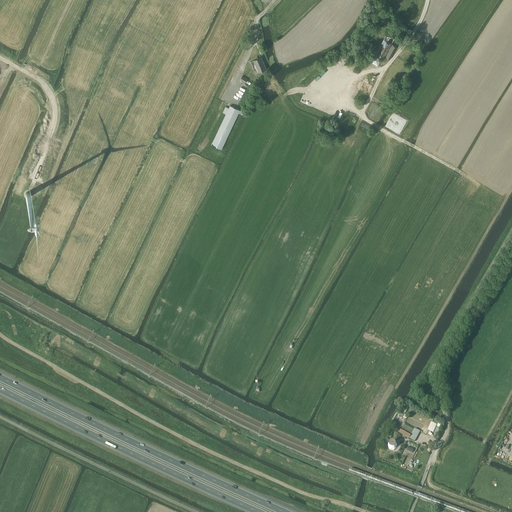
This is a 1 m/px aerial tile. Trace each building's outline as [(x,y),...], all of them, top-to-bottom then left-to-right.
[(387,34),(376,53),(384,58),(389,49),(390,50),(386,57),(390,59),(397,47),(393,44),(391,47),(390,47),(395,38),(387,34)] [(251,62),(252,65),(256,64),(259,72),(266,69),(261,57),(254,60),(251,62)] [(242,111),(230,105),(229,108),(226,107),(223,112),(226,114),(212,145),(221,149),(239,113),(241,114),(242,111)] [(24,194),(24,195),(24,196),(24,197),(25,197),(25,198),(26,198),(26,199),(27,199),(28,199),(29,199),(30,199),(31,198),(32,198),(32,197),(32,196),(33,196),(33,195),(33,194),(33,193),(32,193),(32,192),(31,191),(30,191),(29,190),(28,190),(27,190),(27,191),(26,191),(25,191),(25,192),(24,193),(24,194)] [(404,425),(399,433),(409,438),(414,430),(404,425)] [(388,439),(385,442),(388,444),(388,445),(388,446),(388,447),(388,448),(389,449),(389,450),(390,450),(391,451),(392,451),(393,451),(394,451),(395,451),(395,450),(396,450),(396,449),(397,449),(397,448),(397,447),(397,446),(397,445),(397,444),(397,443),(396,443),(396,442),(395,442),(394,442),(394,441),(393,441),(392,441),(391,441),(391,442),(388,439)]
